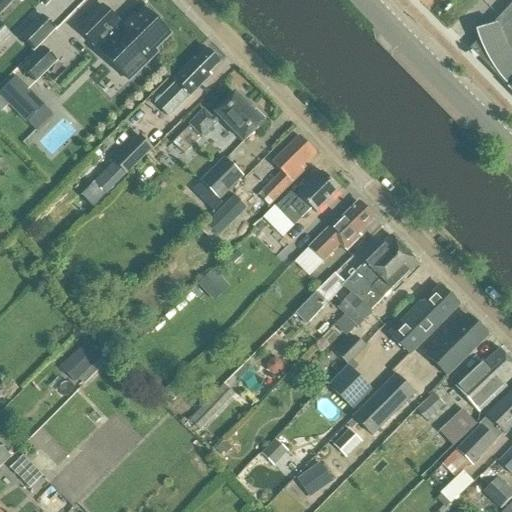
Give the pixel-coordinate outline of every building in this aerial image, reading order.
[(103,8),(79,32),(94,47),(97,45),(102,50),(99,53),(116,69),(118,67),(131,80),(156,55),(154,52),(170,37),(157,24),(161,21),(149,9),(136,21),(127,30),(125,28),(121,31),(115,26),(118,24),(103,8)] [(28,56),(53,29),(31,10),(12,31),(19,38),(14,43),(28,56)] [(511,11),(496,28),(475,33),(475,34),(483,54),(492,70),(508,89),(507,91),(511,95),(511,11)] [(0,25),(0,49),(12,35),(0,25)] [(209,75),(220,64),(217,61),(217,58),(213,54),(211,55),(208,52),(193,66),(190,66),(174,81),(178,85),(160,102),(173,114),(187,100),(188,100),(211,77),(209,75)] [(16,79),(0,95),(0,97),(21,118),(38,101),(16,79)] [(244,144),(266,122),(256,111),(253,114),(235,95),(215,115),(216,116),(212,120),(204,112),(189,126),(202,139),(220,120),(244,144)] [(300,170),(315,155),(299,139),(274,165),(283,174),(263,194),(272,204),(303,173),(300,170)] [(114,166),(95,185),(108,198),(127,178),(152,153),(139,141),(114,166)] [(199,183),(220,204),(243,179),(222,159),(199,183)] [(316,215),(340,192),(323,174),(299,198),(292,191),(275,208),(283,216),(290,209),(302,220),(312,210),(316,215)] [(236,201),(208,229),(216,236),(244,208),(236,201)] [(374,222),(375,221),(359,204),(338,224),(337,223),(305,254),(312,261),(316,257),(323,263),(340,246),(346,253),(360,239),(359,236),(373,221),(374,222)] [(381,281),(408,254),(392,238),(343,288),(352,297),(339,309),(346,315),(373,289),(371,287),(380,279),(381,281)] [(234,267),(243,258),(238,252),(229,262),(234,267)] [(393,292),(419,266),(408,254),(381,281),(380,279),(371,287),(373,289),(346,315),(359,328),(372,315),(370,314),(392,292),(393,292)] [(338,281),(355,263),(348,256),(331,275),(338,281)] [(211,272),(197,283),(210,300),(224,289),(211,272)] [(410,357),(459,308),(440,288),(424,305),(421,305),(421,306),(390,336),(410,357)] [(307,327),(328,306),(316,294),(296,316),(307,327)] [(447,378),(488,338),(467,317),(427,357),(447,378)] [(348,366),(365,348),(355,339),(338,357),(348,366)] [(165,376),(181,358),(165,343),(149,361),(165,376)] [(76,385),(102,360),(86,344),(60,368),(76,385)] [(505,387),(511,379),(511,363),(500,350),(485,365),(482,362),(464,379),(464,380),(455,389),(473,408),(482,400),(488,407),(507,389),(505,387)] [(372,391),(348,368),(328,388),(352,412),(372,391)] [(372,438),(415,395),(396,377),(354,419),(372,438)] [(8,400),(18,390),(10,383),(0,393),(8,400)] [(219,386),(185,423),(196,433),(230,396),(219,386)] [(505,436),(511,428),(511,393),(487,418),(505,436)] [(434,395),(416,412),(427,423),(445,406),(434,395)] [(476,426),(462,411),(449,424),(462,439),(476,426)] [(472,467),(496,442),(480,428),(457,452),(472,467)] [(342,460),(356,444),(342,431),(328,447),(342,460)] [(223,460),(232,450),(223,442),(215,452),(223,460)] [(274,468),(288,453),(275,442),(261,456),(274,468)] [(511,448),(497,464),(511,477),(511,475),(511,448)] [(455,475),(461,463),(445,455),(439,467),(455,475)] [(17,458),(5,471),(26,489),(37,476),(17,458)] [(310,500),(333,483),(320,464),(296,481),(310,500)] [(457,473),(434,495),(444,506),(467,484),(457,473)] [(483,494),(500,511),(511,499),(511,492),(498,479),(483,494)]
